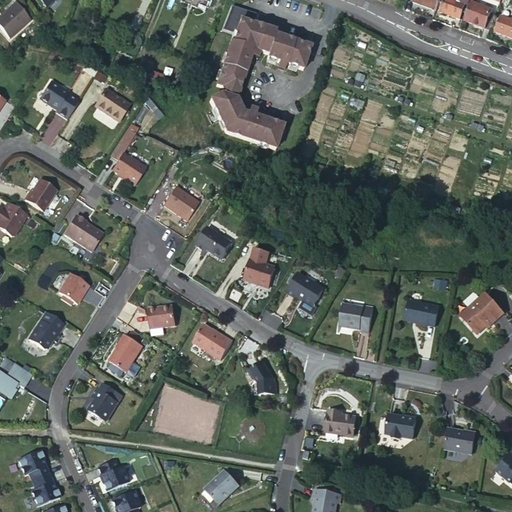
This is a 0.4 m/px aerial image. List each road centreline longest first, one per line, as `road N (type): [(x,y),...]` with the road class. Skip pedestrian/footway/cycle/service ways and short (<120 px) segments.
road 1 (residential): [(142,257),(56,397),(59,434),(90,511)]
road 2 (residential): [(0,155),(11,145),(31,147),(158,233),(142,257)]
road 3 (residential): [(142,257),(315,357)]
road 4 (residential): [(315,357),(470,392)]
road 5 (residential): [(315,357),(283,511)]
road 6 (tertiary): [(400,25),(417,43),(511,78)]
